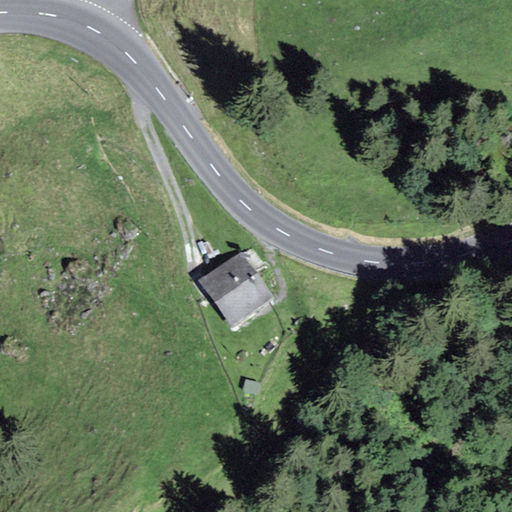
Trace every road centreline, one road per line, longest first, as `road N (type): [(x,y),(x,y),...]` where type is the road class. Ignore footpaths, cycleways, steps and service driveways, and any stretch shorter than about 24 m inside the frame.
road 1 (secondary): [(511,242),(414,263),(309,246),(244,203),(112,41),(54,15),(0,13)]
road 2 (track): [(148,78),(141,92),(194,263),(183,284),(242,434),(222,476),(172,511)]
